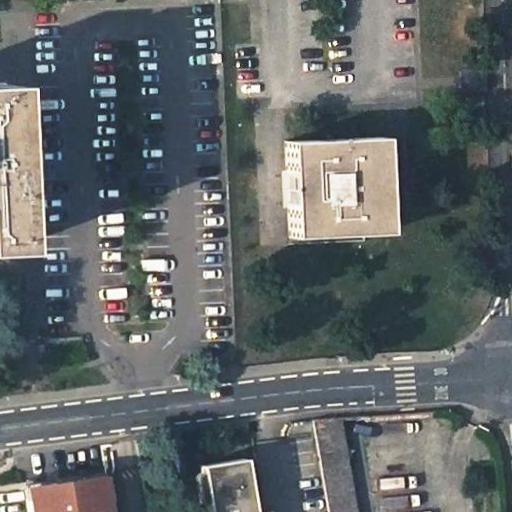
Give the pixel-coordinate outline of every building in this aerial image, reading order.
[(0,248),(9,248),(2,82),(0,81),(0,248)] [(379,136),(284,141),(289,235),(384,231),(379,136)] [(355,511),(339,416),(311,418),(327,511),(355,511)] [(253,511),(244,456),(199,464),(207,511),(253,511)] [(107,511),(102,476),(24,488),(28,511),(107,511)]
